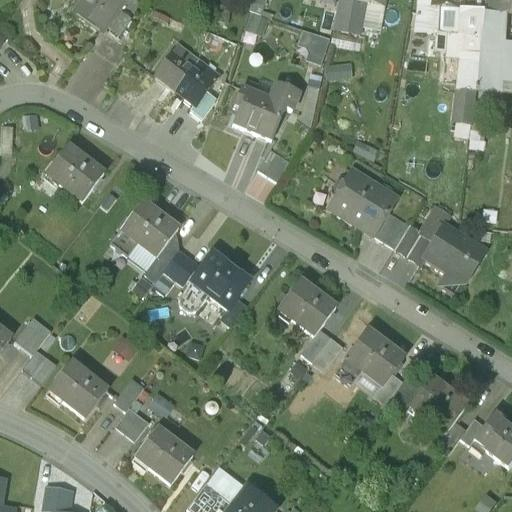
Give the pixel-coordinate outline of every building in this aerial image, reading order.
[(96,0),(98,1),(91,10),(82,4),(73,17),(99,35),(101,37),(126,0),(96,0)] [(131,0),(126,0),(101,37),(99,35),(89,49),(117,68),(128,44),(125,42),(138,4),(131,0)] [(266,0),(252,0),(250,6),(263,10),(266,0)] [(355,0),(338,0),(335,13),(353,17),(351,26),(364,29),(367,6),(355,4),(355,0)] [(387,0),(355,0),(355,4),(367,6),(386,9),(387,0)] [(429,0),(415,0),(414,19),(428,20),(429,10),(429,0)] [(459,0),(429,0),(429,10),(459,12),(459,0)] [(498,0),(485,0),(481,34),(496,36),(497,16),(498,0)] [(511,0),(498,0),(497,16),(511,16),(511,0)] [(0,57),(13,42),(0,29),(0,57)] [(305,33),(301,50),(311,52),(308,64),(324,68),(332,40),(305,33)] [(190,72),(169,57),(152,79),(173,94),(190,72)] [(328,67),(329,82),(356,81),(355,66),(328,67)] [(209,86),(190,72),(173,94),(192,108),(209,86)] [(268,103),(241,92),(234,108),(239,110),(232,127),(271,142),(283,112),(291,115),(298,99),(274,89),(268,103)] [(12,129),(1,129),(1,157),(12,156),(12,129)] [(103,177),(78,157),(78,156),(68,148),(47,175),(61,186),(60,187),(83,204),(103,177)] [(279,157),(268,150),(255,171),(266,178),(279,157)] [(290,164),(279,157),(266,178),(277,184),(290,164)] [(394,202),(351,175),(344,187),(339,185),(335,186),(330,194),(331,199),(335,201),(328,213),(362,233),(364,230),(372,235),(370,239),(371,239),(385,216),(394,202)] [(152,212),(152,211),(141,203),(110,245),(127,257),(137,244),(157,259),(162,252),(178,231),(152,212)] [(448,219),(435,211),(429,221),(432,223),(427,231),(437,238),(442,229),(448,219)] [(407,230),(385,216),(371,239),(372,240),(372,239),(394,252),(407,230)] [(483,255),(442,229),(437,238),(432,246),(422,262),(445,276),(438,288),(456,299),(483,255)] [(432,246),(407,230),(394,252),(418,267),(422,262),(432,246)] [(157,259),(144,275),(155,284),(163,273),(173,260),(162,252),(157,259)] [(173,260),(163,273),(182,287),(196,268),(177,254),(173,260)] [(247,283),(222,264),(222,263),(212,255),(179,300),(180,309),(187,314),(196,312),(207,297),(226,311),(236,300),(247,283)] [(309,291),(299,284),(278,312),(292,323),(291,323),(313,339),(317,333),(334,310),(309,292),(309,291)] [(246,308),(236,300),(226,311),(218,320),(231,330),(246,308)] [(32,323),(12,348),(30,361),(34,356),(49,336),(32,323)] [(329,341),(317,333),(313,339),(301,357),(312,364),(329,341)] [(402,362),(365,334),(344,362),(380,390),(389,378),(402,362)] [(0,355),(8,345),(0,338),(0,355)] [(329,341),(312,364),(324,373),(341,349),(329,341)] [(30,361),(20,375),(30,383),(45,364),(34,356),(30,361)] [(69,368),(48,395),(50,397),(51,396),(63,405),(62,406),(85,423),(106,395),(104,394),(103,395),(81,378),(81,377),(69,368)] [(389,378),(380,390),(372,399),(384,408),(400,386),(389,378)] [(465,410),(429,383),(408,411),(443,437),(444,438),(454,426),(465,410)] [(131,384),(112,408),(124,417),(127,412),(142,392),(131,384)] [(146,427),(127,412),(124,417),(113,431),(132,446),(146,427)] [(511,464),(511,430),(493,416),(483,430),(472,444),(507,471),(511,464)] [(464,434),(458,442),(467,450),(472,444),(483,430),(473,423),(464,434)] [(454,426),(444,438),(443,437),(432,451),(444,461),(458,442),(464,434),(454,426)] [(155,433),(134,460),(135,461),(136,460),(148,469),(147,470),(169,488),(190,461),(155,433)] [(217,511),(225,503),(205,488),(186,511),(217,511)] [(270,511),(244,491),(228,511),(270,511)] [(66,511),(69,495),(44,492),(41,511),(66,511)]
